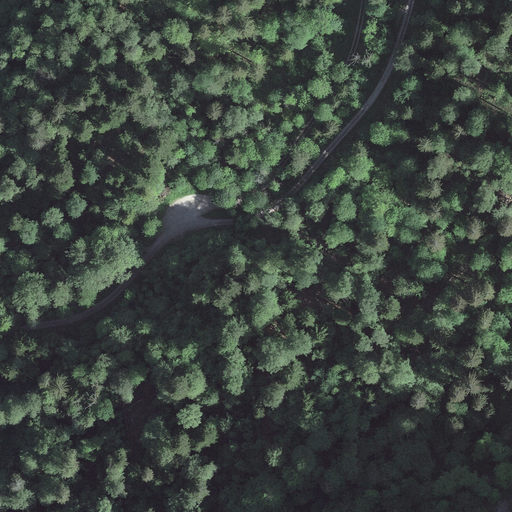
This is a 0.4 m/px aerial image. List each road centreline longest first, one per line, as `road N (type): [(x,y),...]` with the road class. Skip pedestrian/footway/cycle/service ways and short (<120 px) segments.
road 1 (track): [(410,0),(374,93),(280,200),(246,217),(170,233),(97,306),(0,341)]
road 2 (track): [(362,0),(343,73),(256,191),(241,201),(184,207),(180,228)]
